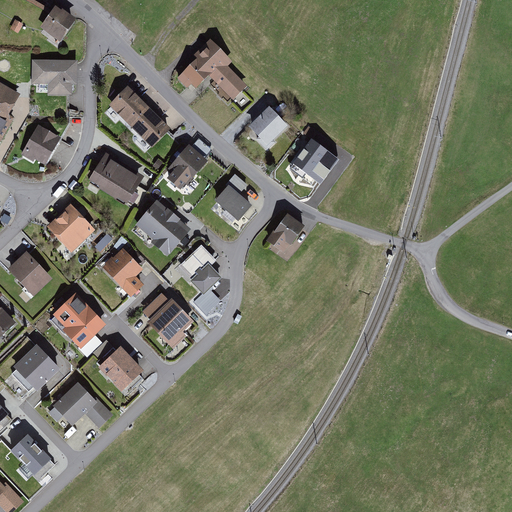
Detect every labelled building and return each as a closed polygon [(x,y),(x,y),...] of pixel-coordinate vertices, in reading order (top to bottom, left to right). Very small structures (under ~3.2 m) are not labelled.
[(59,9),(42,31),(63,46),(79,24),(59,9)] [(233,63),(211,40),(194,55),(197,58),(179,74),(194,90),(210,75),(233,100),(248,86),(229,66),(233,63)] [(81,65),(34,63),(33,87),(49,87),(49,98),(74,99),(74,88),(80,88),(81,65)] [(0,140),(25,98),(0,83),(0,140)] [(130,88),(110,108),(133,130),(152,111),(130,88)] [(268,145),(288,124),(269,106),(249,127),(268,145)] [(172,131),(152,111),(133,130),(152,150),(172,131)] [(64,139),(41,127),(26,156),(49,167),(64,139)] [(316,186),(336,156),(314,141),(293,171),(316,186)] [(209,166),(191,149),(170,171),(189,188),(209,166)] [(105,161),(92,184),(129,204),(141,181),(105,161)] [(251,189),(237,178),(216,204),(244,227),(257,210),(243,199),(251,189)] [(71,204),(47,227),(71,252),(95,230),(71,204)] [(192,233),(160,204),(138,229),(171,257),(192,233)] [(289,215),(267,243),(284,257),(293,247),(297,250),(311,232),(289,215)] [(203,246),(179,270),(207,298),(226,280),(214,268),(219,262),(203,246)] [(123,248),(103,268),(131,298),(144,285),(136,276),(143,270),(123,248)] [(53,277),(26,251),(8,269),(34,296),(53,277)] [(108,328),(77,295),(53,318),(83,350),(108,328)] [(175,300),(148,325),(170,348),(197,324),(175,300)] [(0,340),(18,324),(0,305),(0,340)] [(61,369),(37,345),(13,369),(37,393),(61,369)] [(124,349),(102,370),(124,393),(146,372),(124,349)] [(78,382),(53,406),(72,425),(97,402),(78,382)] [(0,405),(0,430),(13,420),(0,405)] [(28,435),(11,451),(34,476),(51,460),(28,435)] [(0,480),(0,508),(3,511),(14,511),(23,504),(0,480)]
